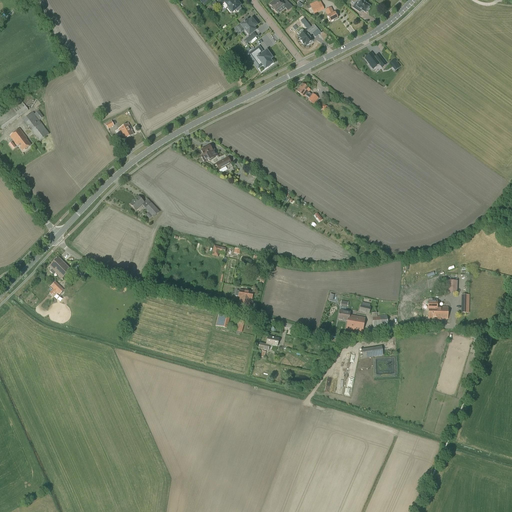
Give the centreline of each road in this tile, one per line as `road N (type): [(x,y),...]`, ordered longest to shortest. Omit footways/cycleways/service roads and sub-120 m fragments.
road 1 (unclassified): [(511,331),(442,327),(332,337),(105,272),(55,237)]
road 2 (tertiary): [(55,237),(158,143),(306,68)]
road 3 (tertiary): [(306,68),(385,25),(413,0)]
